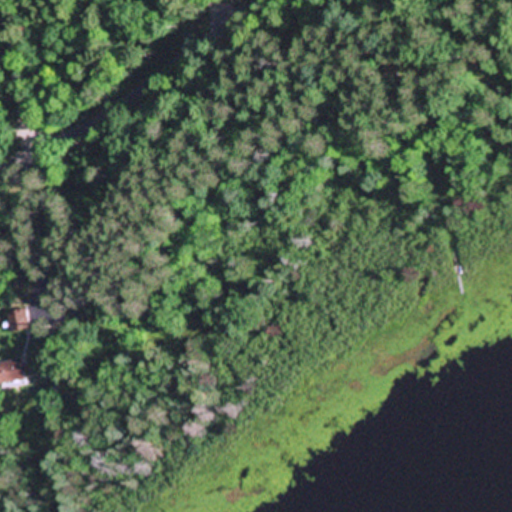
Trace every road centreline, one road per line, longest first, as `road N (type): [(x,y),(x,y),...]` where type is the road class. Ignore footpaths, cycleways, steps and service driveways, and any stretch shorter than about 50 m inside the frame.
road 1 (residential): [(0,172),(97,129),(280,0)]
road 2 (residential): [(39,159),(14,0)]
